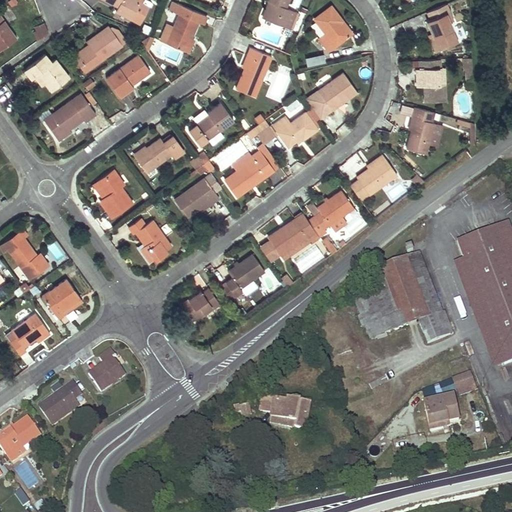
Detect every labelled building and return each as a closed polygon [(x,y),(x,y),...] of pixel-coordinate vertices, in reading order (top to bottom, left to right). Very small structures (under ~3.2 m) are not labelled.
[(19,3),(16,0),(10,0),(7,3),(11,9),(19,3)] [(106,0),(118,6),(116,11),(140,23),(152,2),(148,0),(143,0),(142,3),(137,0),(106,0)] [(288,0),(267,0),(267,1),(269,1),(272,3),(266,19),(292,29),(298,12),(285,7),(288,0)] [(174,11),(178,3),(172,1),(169,9),(174,11)] [(263,17),(266,19),(272,3),(269,1),(263,17)] [(166,43),(185,51),(191,38),(198,22),(195,20),(199,12),(178,3),(174,11),(179,14),(173,27),(166,43)] [(445,4),(426,12),(429,19),(426,20),(431,33),(435,43),(432,44),(435,52),(457,43),(448,22),(444,13),(448,11),(445,4)] [(342,20),(331,6),(314,18),(326,33),(319,38),(328,51),(349,35),(340,22),(342,20)] [(206,15),(199,12),(195,20),(198,22),(202,24),(206,15)] [(0,13),(0,49),(17,38),(0,13)] [(340,22),(349,35),(352,33),(342,20),(340,22)] [(48,33),(44,22),(34,25),(36,30),(39,39),(48,33)] [(161,40),(166,43),(173,27),(168,24),(161,40)] [(90,44),(92,47),(78,57),(88,70),(122,44),(113,32),(117,29),(111,27),(110,28),(108,26),(87,41),(90,44)] [(122,44),(126,41),(117,29),(113,32),(122,44)] [(148,50),(153,38),(149,36),(145,46),(148,50)] [(194,39),(191,38),(185,51),(188,52),(194,39)] [(92,47),(90,44),(73,57),(85,72),(88,70),(78,57),(92,47)] [(272,55),(250,47),(246,55),(249,56),(244,68),(236,89),(255,96),(272,55)] [(51,62),(45,54),(27,68),(33,77),(34,76),(38,73),(44,82),(51,91),(69,76),(55,59),(51,62)] [(148,69),(138,54),(106,78),(119,96),(127,90),(128,93),(134,88),(131,84),(130,82),(148,69)] [(324,56),(307,59),(308,67),(326,64),(324,56)] [(471,57),(463,58),(464,69),(466,69),(472,69),(471,57)] [(440,59),(418,60),(419,68),(416,68),(417,86),(424,85),(425,101),(445,100),(444,67),(440,67),(440,59)] [(31,78),(33,77),(27,68),(24,70),(31,78)] [(150,71),(148,69),(130,82),(131,84),(150,71)] [(357,91),(343,72),(305,99),(319,118),(332,109),(330,106),(348,94),(350,97),(357,91)] [(41,85),(44,82),(38,73),(34,76),(41,85)] [(90,77),(82,82),(87,89),(94,83),(90,77)] [(127,90),(119,96),(120,98),(128,93),(127,90)] [(52,113),(44,119),(57,137),(69,128),(83,118),(85,121),(96,113),(91,107),(84,97),(81,93),(52,113)] [(88,93),(84,97),(91,107),(96,104),(88,93)] [(348,94),(330,106),(332,109),(350,97),(348,94)] [(233,119),(220,102),(207,112),(209,114),(196,124),(188,130),(199,145),(233,119)] [(52,113),(48,107),(37,115),(41,121),(44,119),(52,113)] [(434,112),(415,107),(412,118),(414,118),(411,131),(406,149),(425,154),(428,144),(434,123),(431,122),(434,112)] [(307,110),(305,112),(317,128),(319,126),(307,110)] [(194,121),(196,124),(209,114),(207,112),(194,121)] [(285,116),(273,125),(288,146),(296,140),(301,137),(303,139),(317,128),(305,112),(290,123),(285,116)] [(252,128),(256,133),(256,134),(269,125),(265,119),(252,128)] [(442,125),(434,123),(428,144),(437,146),(442,125)] [(276,134),(269,125),(256,134),(262,142),(263,143),(276,134)] [(69,128),(57,137),(58,139),(71,131),(69,128)] [(256,133),(252,128),(246,132),(250,137),(256,133)] [(184,151),(173,135),(164,141),(160,137),(146,147),(134,156),(146,172),(172,153),(175,157),(184,151)] [(279,166),(263,143),(262,142),(257,146),(259,150),(271,166),(274,169),(279,166)] [(145,145),(133,154),(134,156),(146,147),(145,145)] [(253,158),(237,170),(225,178),(237,196),(251,186),(248,182),(271,166),(259,150),(251,155),(253,158)] [(203,163),(208,160),(203,152),(198,156),(203,163)] [(233,163),(237,170),(253,158),(251,155),(249,152),(233,163)] [(358,180),(350,185),(360,200),(397,174),(383,155),(376,159),(378,162),(368,169),(357,177),(358,180)] [(203,163),(198,156),(191,161),(196,169),(203,163)] [(367,166),(368,169),(378,162),(376,159),(367,166)] [(208,160),(203,163),(207,168),(209,171),(213,168),(208,160)] [(203,163),(196,169),(188,174),(190,178),(197,172),(196,172),(199,169),(201,171),(203,171),(207,168),(203,163)] [(271,166),(248,182),(251,186),(274,169),(271,166)] [(124,183),(114,169),(94,183),(100,193),(103,191),(107,195),(104,198),(100,200),(112,217),(132,202),(121,186),(124,183)] [(220,187),(210,173),(205,177),(215,191),(220,187)] [(424,181),(418,175),(413,180),(418,185),(424,181)] [(215,191),(205,177),(175,199),(187,216),(199,208),(210,199),(212,202),(219,197),(215,191)] [(354,207),(342,189),(328,198),(324,201),(317,206),(321,210),(308,219),(319,236),(326,231),(324,228),(330,223),(342,215),(354,207)] [(210,199),(199,208),(201,211),(212,202),(210,199)] [(383,207),(378,199),(369,205),(375,213),(383,207)] [(308,219),(303,212),(294,218),(297,222),(284,231),(281,227),(267,237),(270,240),(279,253),(280,255),(311,234),(315,241),(320,237),(319,236),(308,219)] [(342,215),(330,223),(334,230),(347,221),(342,215)] [(171,246),(152,219),(146,224),(140,217),(128,226),(133,232),(135,231),(145,244),(140,247),(149,260),(154,257),(159,259),(167,253),(165,250),(171,246)] [(281,227),(284,231),(297,222),(294,218),(281,227)] [(511,362),(511,261),(499,228),(499,226),(457,242),(503,366),(511,362)] [(22,228),(14,234),(19,240),(23,237),(27,234),(22,228)] [(14,234),(0,244),(0,246),(4,252),(8,249),(30,278),(45,267),(41,262),(44,259),(39,252),(36,254),(33,256),(30,253),(33,250),(23,237),(19,240),(14,234)] [(311,234),(280,255),(283,259),(311,241),(312,243),(315,241),(311,234)] [(332,254),(336,250),(332,244),(332,245),(326,236),(322,239),(332,254)] [(279,253),(270,240),(259,247),(269,260),(279,253)] [(442,312),(419,253),(365,274),(370,285),(353,292),(361,316),(363,315),(372,339),(418,322),(423,334),(450,324),(445,311),(442,312)] [(264,270),(252,254),(227,271),(232,278),(226,282),(234,295),(241,290),(240,288),(253,278),(264,270)] [(288,286),(293,283),(287,274),(281,277),(288,286)] [(80,297),(66,278),(42,295),(58,318),(65,313),(62,310),(80,297)] [(240,288),(241,290),(255,280),(253,278),(240,288)] [(226,282),(219,287),(228,299),(234,295),(226,282)] [(30,288),(26,283),(14,291),(18,296),(30,288)] [(181,304),(192,319),(199,314),(218,301),(208,288),(202,293),(200,290),(181,304)] [(83,301),(80,297),(62,310),(65,313),(83,301)] [(201,316),(219,303),(218,301),(199,314),(201,316)] [(243,319),(248,316),(241,307),(237,310),(243,319)] [(36,338),(48,330),(35,312),(11,330),(16,338),(10,342),(20,355),(26,350),(24,347),(36,338)] [(427,344),(453,333),(450,324),(423,334),(427,344)] [(38,342),(50,333),(48,330),(36,338),(38,342)] [(99,357),(103,363),(88,374),(102,392),(126,375),(114,358),(116,357),(111,349),(99,357)] [(475,386),(469,372),(453,379),(457,390),(459,395),(476,389),(475,386)] [(457,390),(453,379),(439,384),(443,395),(457,390)] [(72,383),(39,406),(52,425),(85,401),(72,383)] [(437,400),(434,386),(422,390),(425,403),(437,400)] [(306,430),(311,402),(287,398),(286,400),(262,396),(260,411),(272,413),(270,423),(306,430)] [(425,403),(424,403),(430,431),(448,427),(448,426),(458,424),(457,421),(459,420),(454,396),(437,400),(425,403)] [(252,414),(249,404),(239,407),(242,417),(252,414)] [(242,417),(239,407),(233,408),(236,418),(242,417)] [(40,434),(29,417),(14,427),(2,436),(0,433),(0,446),(5,454),(11,450),(14,453),(26,444),(40,434)] [(0,433),(2,436),(14,427),(13,425),(0,433)] [(28,447),(26,444),(14,453),(11,450),(5,454),(11,463),(28,451),(28,447)] [(22,488),(15,493),(24,506),(30,501),(22,488)] [(44,503),(42,499),(35,504),(38,508),(44,503)]
